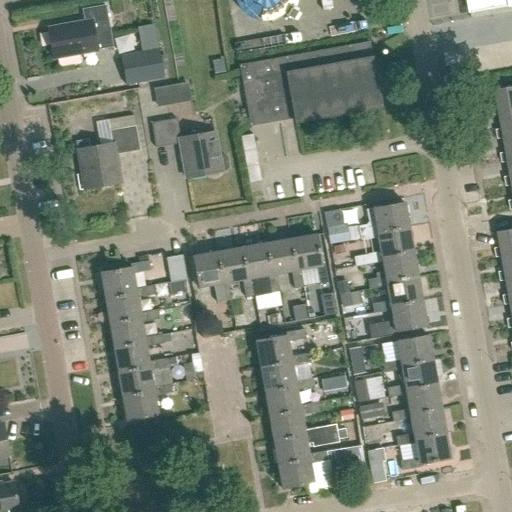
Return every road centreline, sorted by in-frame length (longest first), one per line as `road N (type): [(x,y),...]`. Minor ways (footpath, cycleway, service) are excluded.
road 1 (residential): [(498,480),(413,0)]
road 2 (residential): [(82,511),(0,70)]
road 3 (residential): [(325,511),(498,480)]
